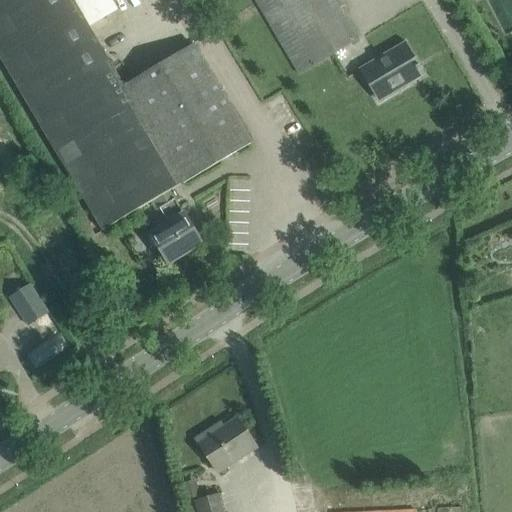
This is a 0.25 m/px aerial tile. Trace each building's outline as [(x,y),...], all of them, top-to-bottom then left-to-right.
[(182,184),(124,87),(72,0),(0,0),(0,57),(102,230),(155,200),(170,190),(182,184)] [(253,0),(274,35),(300,76),(359,40),(339,7),(344,5),(341,0),(253,0)] [(359,67),(377,97),(404,81),(407,85),(423,75),(413,58),(403,41),(359,67)] [(193,45),(124,87),(182,184),(251,143),(193,45)] [(170,190),(155,200),(169,224),(151,234),(169,265),(202,245),(170,190)] [(9,298),(29,327),(50,313),(30,284),(9,298)] [(34,366),(70,349),(63,334),(27,351),(34,366)] [(196,439),(218,473),(257,448),(237,418),(214,433),(211,429),(196,439)] [(223,511),(218,494),(194,501),(197,511),(223,511)]
